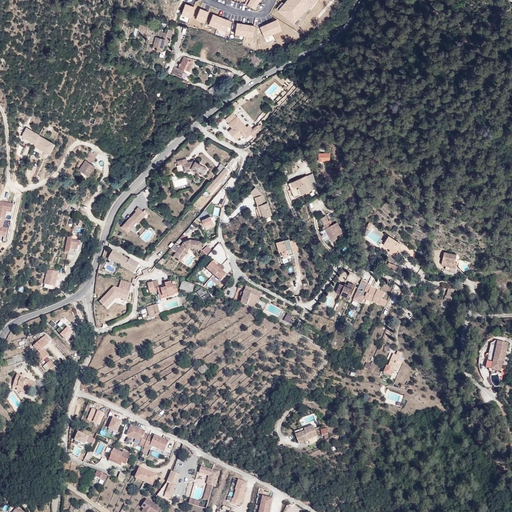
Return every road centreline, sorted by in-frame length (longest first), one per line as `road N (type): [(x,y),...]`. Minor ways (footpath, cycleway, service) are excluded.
road 1 (unclassified): [(197,123),(244,157),(219,228),(235,267),(283,299),(306,304)]
road 2 (residential): [(364,0),(343,32),(197,123)]
road 3 (residential): [(197,123),(116,204),(83,291)]
road 4 (unclassified): [(306,304),(348,267),(466,282),(470,312)]
road 5 (unclassified): [(83,291),(93,333),(59,479)]
road 6 (unknown): [(243,155),(270,149),(283,197),(339,269)]
road 7 (unclassified): [(306,304),(298,330),(326,360),(281,419),(287,441)]
road 8 (unclassified): [(470,312),(465,371),(501,403),(511,438)]
